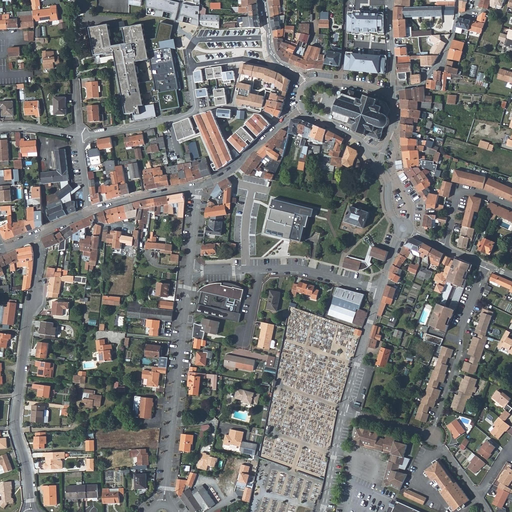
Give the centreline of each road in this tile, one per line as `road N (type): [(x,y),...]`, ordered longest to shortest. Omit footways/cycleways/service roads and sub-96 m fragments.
road 1 (residential): [(31,511),(15,417),(40,255),(34,234)]
road 2 (residential): [(78,136),(189,114),(192,65),(274,58)]
road 3 (residential): [(188,280),(162,502)]
road 4 (residential): [(430,436),(487,266)]
road 5 (residential): [(196,185),(230,170),(302,105)]
